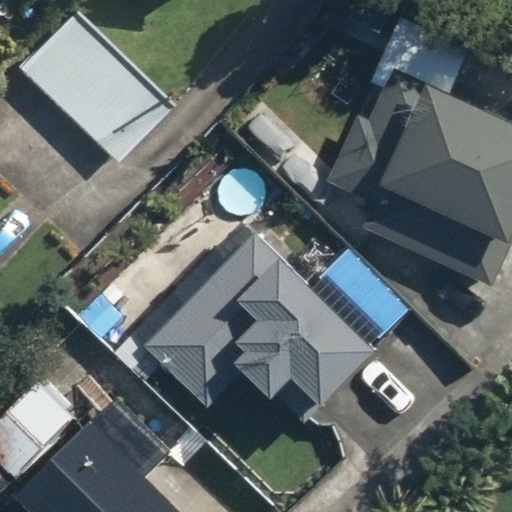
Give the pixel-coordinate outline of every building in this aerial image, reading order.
[(65,5),(8,69),(112,162),(170,98),(65,5)] [(511,120),(414,82),(355,233),(498,289),(511,252),(511,120)] [(262,230),(136,346),(194,410),(227,380),(256,411),(278,391),(307,423),(379,357),(262,230)] [(68,418),(28,380),(0,408),(0,473),(8,482),(68,418)] [(167,511),(92,439),(25,509),(27,511),(167,511)]
